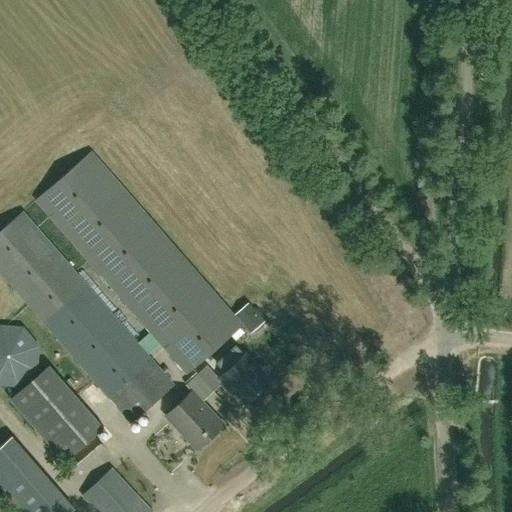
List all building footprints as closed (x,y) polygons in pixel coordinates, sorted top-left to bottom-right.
[(187,373),(243,325),(91,151),(35,200),(187,373)] [(0,270),(130,421),(173,383),(23,210),(0,229),(0,270)] [(258,306),(244,312),(251,329),(265,322),(258,306)] [(0,368),(10,379),(35,356),(10,329),(0,338),(0,368)] [(259,367),(246,353),(220,377),(228,387),(230,385),(247,403),(271,380),(267,376),(270,374),(270,370),(265,365),(262,365),(259,367)] [(11,399),(64,460),(102,427),(49,367),(11,399)] [(198,449),(224,425),(191,390),(166,414),(198,449)] [(0,485),(23,511),(70,511),(74,509),(11,437),(0,446),(0,485)] [(68,460),(79,472),(105,449),(95,437),(68,460)] [(153,511),(111,467),(82,494),(98,511),(129,511),(131,511),(132,511),(153,511)]
